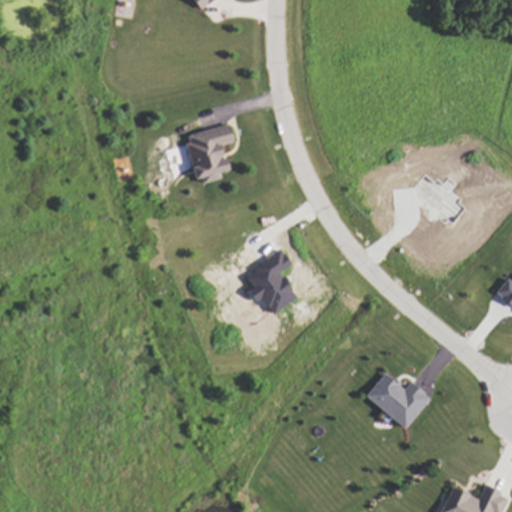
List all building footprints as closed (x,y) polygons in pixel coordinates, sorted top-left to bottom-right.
[(185,0),(185,7),(202,8),(202,0),(185,0)] [(229,143),(225,125),(178,136),(189,180),(196,178),(197,184),(216,180),(215,173),(220,171),(214,147),(229,143)] [(511,285),(501,279),(490,296),(508,307),(509,305),(511,306),(511,285)] [(400,430),(426,399),(406,382),(400,389),(380,373),(360,397),(400,430)] [(496,511),(502,497),(478,487),(474,499),(445,488),(436,511),(496,511)]
